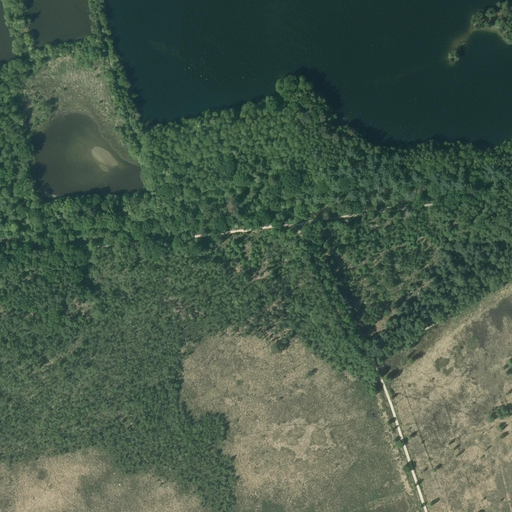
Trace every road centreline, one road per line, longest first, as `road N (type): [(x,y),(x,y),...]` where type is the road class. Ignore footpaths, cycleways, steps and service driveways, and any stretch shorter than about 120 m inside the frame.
road 1 (track): [(0,257),(295,225)]
road 2 (track): [(295,225),(511,195)]
road 3 (track): [(425,511),(369,354)]
road 4 (track): [(511,276),(369,354)]
road 5 (track): [(369,354),(295,225)]
